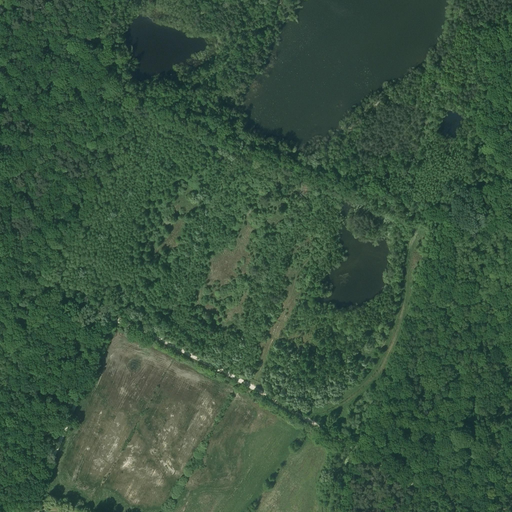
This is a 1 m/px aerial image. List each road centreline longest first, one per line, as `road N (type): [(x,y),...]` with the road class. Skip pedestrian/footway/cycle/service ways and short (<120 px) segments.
road 1 (track): [(111,318),(302,418)]
road 2 (track): [(111,318),(29,511)]
road 3 (track): [(302,418),(417,485)]
road 4 (track): [(0,257),(111,318)]
